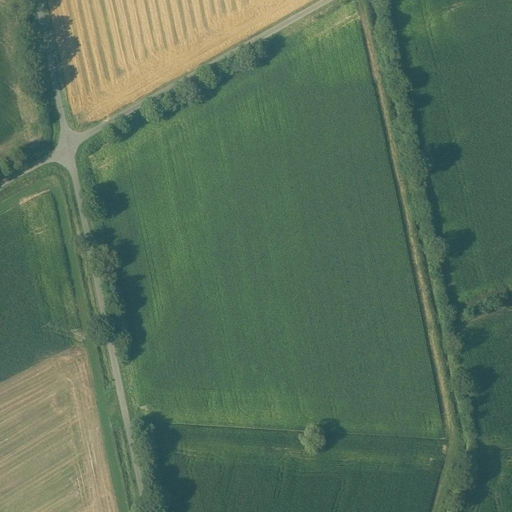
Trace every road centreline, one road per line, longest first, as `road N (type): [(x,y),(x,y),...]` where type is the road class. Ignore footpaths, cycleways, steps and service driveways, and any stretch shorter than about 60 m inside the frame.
road 1 (unclassified): [(69,146),(148,511)]
road 2 (unclassified): [(69,146),(327,0)]
road 3 (unclassified): [(38,0),(69,146)]
